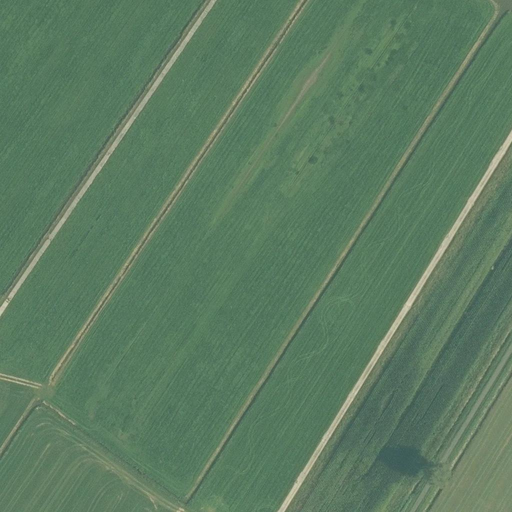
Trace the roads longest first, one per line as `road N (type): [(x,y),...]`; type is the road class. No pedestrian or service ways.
road 1 (track): [(277,511),(511,133)]
road 2 (track): [(0,311),(214,0)]
